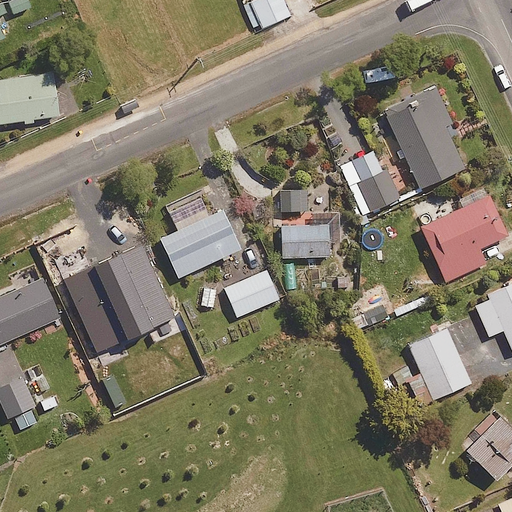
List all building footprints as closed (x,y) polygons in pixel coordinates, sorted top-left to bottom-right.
[(290,16),(283,0),(256,0),(252,2),(262,27),(290,16)] [(0,127),(0,123),(23,121),(23,125),(35,124),(35,120),(59,117),(54,74),(0,79),(0,127),(0,128),(0,127)] [(454,123),(437,86),(385,110),(420,188),(465,168),(446,126),(454,123)] [(383,172),(373,150),(340,165),(363,215),(400,199),(387,170),(383,172)] [(216,212),(206,188),(167,205),(178,231),(161,238),(178,277),(240,250),(222,209),(216,212)] [(307,210),(306,190),(281,190),(281,211),(307,210)] [(508,235),(489,195),(421,227),(447,281),(486,263),(479,249),(508,235)] [(327,223),(281,225),(283,258),(329,255),(327,223)] [(279,298),(268,271),(225,288),(237,316),(279,298)] [(354,275),(337,275),(337,290),(354,290),(354,275)] [(0,343),(60,318),(43,279),(0,297),(0,343)] [(511,282),(473,300),(490,336),(504,330),(511,348),(511,282)] [(218,287),(202,286),(200,308),(216,310),(218,287)] [(409,345),(421,372),(415,375),(409,362),(392,370),(410,410),(471,383),(447,328),(409,345)] [(41,421),(23,377),(0,386),(0,400),(7,418),(14,415),(20,429),(41,421)] [(511,465),(511,424),(503,415),(467,450),(497,480),(511,465)] [(511,511),(511,497),(498,504),(501,511),(511,511)]
